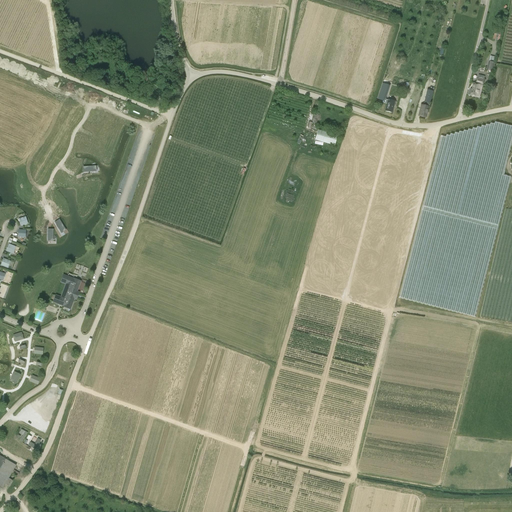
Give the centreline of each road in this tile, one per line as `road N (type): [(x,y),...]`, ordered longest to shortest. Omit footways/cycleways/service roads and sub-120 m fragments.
road 1 (unclassified): [(0,511),(50,442),(178,96),(193,77)]
road 2 (unclassified): [(279,84),(397,124),(461,118)]
road 3 (track): [(70,384),(247,448)]
road 4 (unclassified): [(461,118),(488,0)]
